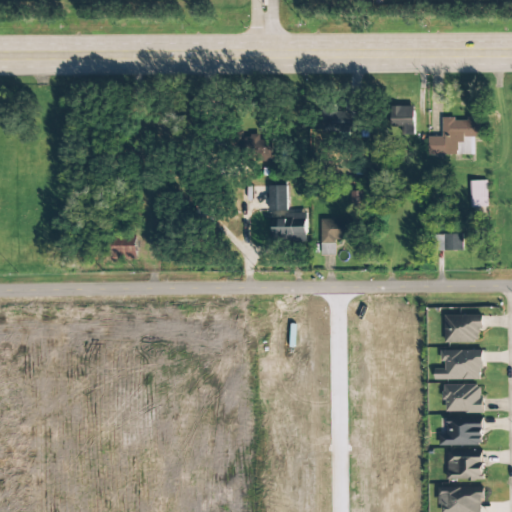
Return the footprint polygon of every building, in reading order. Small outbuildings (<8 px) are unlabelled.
[(415,134),(415,106),(391,107),(392,128),(402,128),(402,135),(415,134)] [(429,155),(475,155),(475,137),(480,137),(479,119),(442,119),(442,137),(429,137),(429,155)] [(272,140),(260,141),(260,136),(245,136),(246,163),(273,161),(272,140)] [(487,181),(470,181),(471,207),(488,206),(487,181)] [(269,186),(270,212),(288,211),(287,186),(269,186)] [(307,213),(287,214),(287,219),(273,219),(273,243),(307,242),(307,213)] [(321,241),(354,242),(354,220),(321,219),(321,241)] [(109,256),(136,257),(136,235),(110,234),(109,256)] [(434,251),(463,251),(463,234),(433,235),(434,251)] [(321,255),(335,255),(335,244),(321,244),(321,255)] [(445,343),(481,343),(481,315),(445,316),(445,343)] [(434,380),(482,380),(482,350),(442,350),(442,369),(434,369),(434,380)] [(446,413),(482,413),(482,385),(443,384),(443,402),(446,402),(446,413)] [(440,445),(483,446),(483,420),(447,420),(446,434),(440,433),(440,445)] [(483,480),(483,451),(448,451),(448,481),(483,480)] [(481,511),(482,488),(439,488),(439,511),(481,511)]
